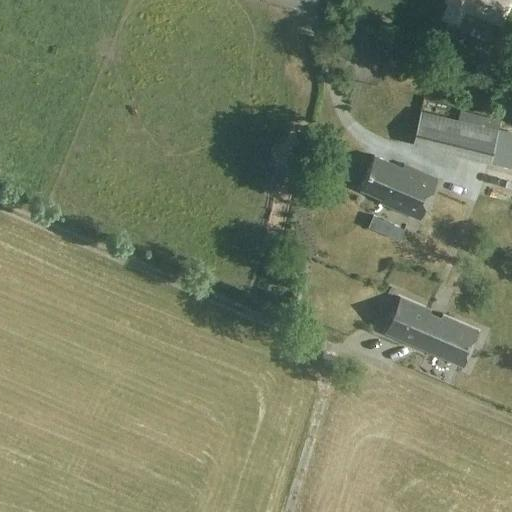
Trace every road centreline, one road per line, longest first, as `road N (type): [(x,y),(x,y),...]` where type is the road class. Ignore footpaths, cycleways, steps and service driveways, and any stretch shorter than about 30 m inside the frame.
road 1 (track): [(0,207),(511,423)]
road 2 (track): [(333,348),(283,511)]
